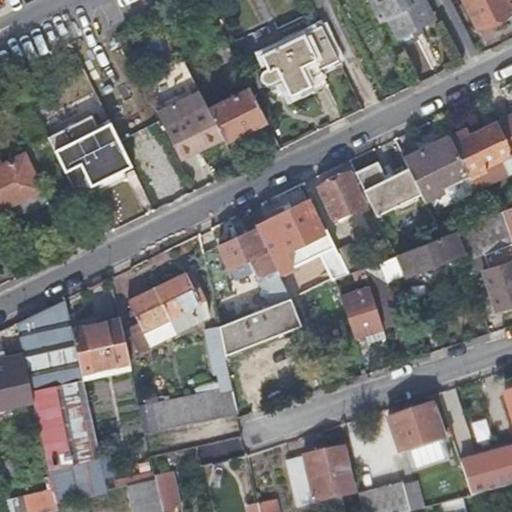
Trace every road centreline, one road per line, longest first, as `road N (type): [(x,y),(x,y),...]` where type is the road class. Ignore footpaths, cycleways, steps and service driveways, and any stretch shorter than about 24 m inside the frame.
road 1 (residential): [(0,307),(473,76)]
road 2 (residential): [(274,422),(511,345)]
